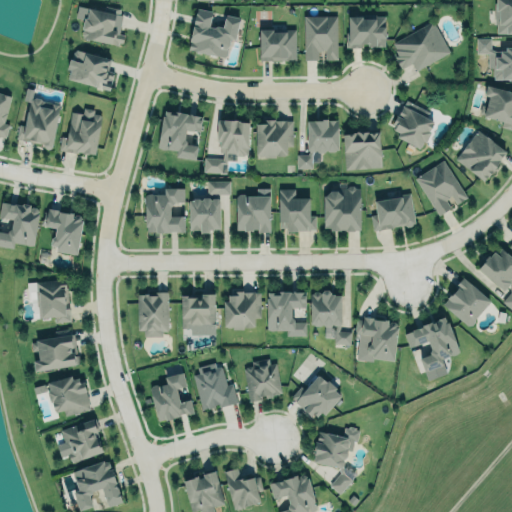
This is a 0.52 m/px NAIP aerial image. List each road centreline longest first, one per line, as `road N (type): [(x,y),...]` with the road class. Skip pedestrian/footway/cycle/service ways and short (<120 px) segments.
road 1 (residential): [(154,511),(109,359),(101,286),(112,191),(161,0)]
road 2 (residential): [(102,262),(404,257),(470,230),(511,190)]
road 3 (residential): [(147,71),(232,90),(363,89)]
road 4 (residential): [(141,458),(215,437),(271,438)]
